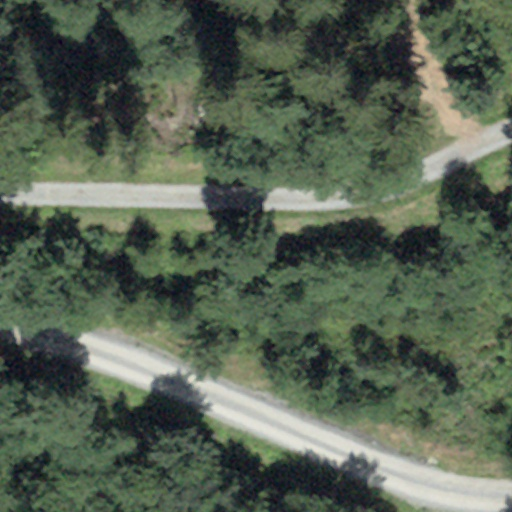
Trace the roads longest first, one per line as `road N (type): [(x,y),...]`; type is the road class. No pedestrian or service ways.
road 1 (track): [(504,511),(0,308)]
road 2 (track): [(511,126),(357,201),(109,190),(0,197)]
